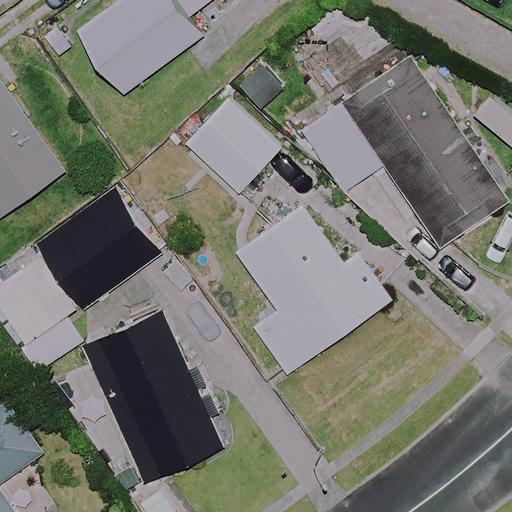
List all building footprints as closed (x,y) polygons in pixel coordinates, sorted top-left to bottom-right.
[(209,0),(121,0),(80,29),(124,91),(203,35),(189,14),(209,0)] [(508,201),(406,52),(300,124),(344,189),(386,160),(444,245),(508,201)] [(0,78),(0,215),(64,171),(0,78)] [(279,146),(227,95),(184,138),(236,190),(279,146)] [(44,251),(0,280),(0,308),(24,344),(162,252),(118,186),(37,240),(44,251)] [(349,262),(301,195),(234,244),(280,308),(255,326),(288,371),(389,298),(358,255),(349,262)] [(81,349),(91,368),(105,395),(148,480),(225,441),(213,418),(219,416),(163,307),(81,349)] [(0,480),(44,450),(10,400),(0,406),(0,511),(18,511),(0,485),(0,480)] [(183,511),(167,481),(142,495),(151,511),(183,511)]
